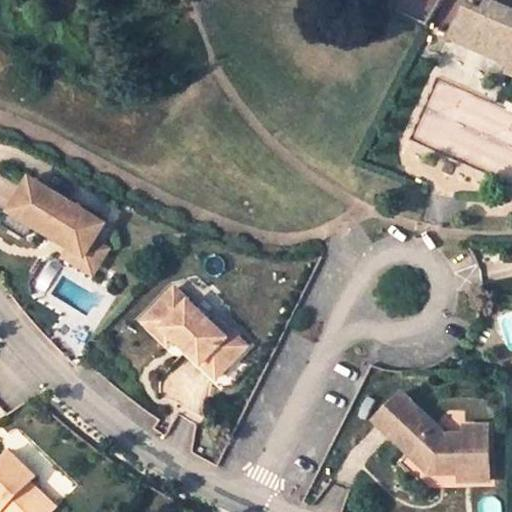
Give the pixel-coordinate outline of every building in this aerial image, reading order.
[(511,6),(497,0),(488,0),(484,10),(511,23),(511,6)] [(511,23),(484,10),(470,4),(453,36),(511,61),(511,23)] [(453,36),(440,31),(437,38),(449,44),(453,36)] [(59,202),(33,185),(7,226),(36,243),(44,230),(77,250),(92,259),(100,246),(115,221),(66,192),(59,202)] [(92,259),(77,250),(71,258),(97,273),(110,252),(100,246),(92,259)] [(161,331),(157,335),(171,348),(176,342),(203,366),(208,360),(222,374),(246,347),(231,334),(233,332),(218,319),(214,323),(176,289),(149,320),(161,331)] [(161,331),(149,320),(145,324),(157,335),(161,331)] [(203,366),(218,379),(222,374),(208,360),(203,366)] [(417,444),(437,461),(437,471),(456,470),(469,470),(470,479),(490,478),(488,424),(466,424),(466,431),(448,431),(405,393),(378,420),(411,450),(417,444)] [(417,444),(411,450),(432,471),(437,471),(437,461),(417,444)] [(0,473),(0,511),(62,511),(63,511),(37,486),(44,479),(18,454),(0,473)] [(456,470),(456,479),(470,479),(469,470),(456,470)]
